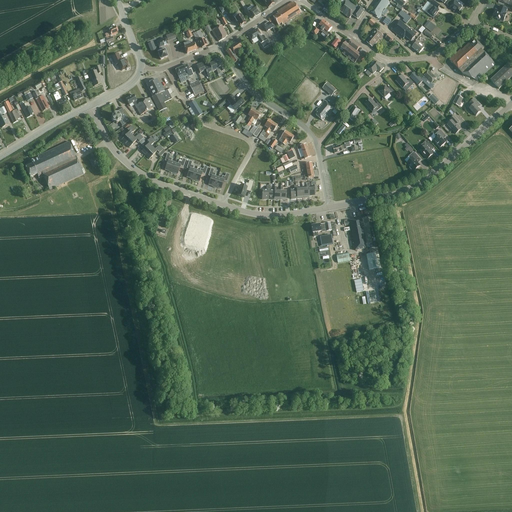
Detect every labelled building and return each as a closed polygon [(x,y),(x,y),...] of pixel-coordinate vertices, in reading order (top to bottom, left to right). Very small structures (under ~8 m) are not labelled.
[(358,19),(364,10),(357,5),(356,7),(347,0),(346,0),(339,10),(350,19),(352,15),(358,19)] [(390,3),(385,0),(380,0),(379,4),(378,3),(371,12),(377,16),(376,17),(379,19),(390,3)] [(440,6),(433,1),(431,4),(429,6),(425,12),(434,18),(439,10),(438,9),(440,6)] [(463,7),(455,1),(450,8),(458,14),(463,7)] [(301,13),(294,2),(289,4),(277,12),(278,14),(273,17),(278,25),(282,23),(283,25),(301,13)] [(261,13),(256,7),(254,8),(252,6),(247,10),(248,12),(253,19),(261,13)] [(395,13),(397,15),(401,11),(395,6),(393,8),(396,11),(395,13)] [(493,17),(504,22),(507,14),(505,14),(507,9),(501,6),(499,11),(496,10),(493,17)] [(407,23),(412,18),(403,10),(399,14),(405,19),(403,20),(407,23)] [(232,15),(235,19),(240,27),(241,27),(244,26),(243,25),(246,23),(241,15),(240,16),(237,12),(232,15)] [(406,37),(411,42),(416,36),(411,32),(412,31),(400,20),(392,30),(403,40),(406,37)] [(332,28),(324,21),(317,28),(316,27),(312,32),(316,36),(320,30),(328,37),(330,34),(329,32),(332,28)] [(272,27),(269,22),(263,26),(267,32),(272,28),(275,32),(277,30),(274,25),(272,27)] [(436,28),(430,24),(429,26),(426,24),(424,27),(432,33),(436,28)] [(119,33),(116,26),(109,29),(110,32),(109,33),(110,37),(119,33)] [(222,26),(212,31),(215,37),(216,37),(219,42),(221,41),(225,38),(225,37),(227,36),(222,26)] [(263,41),(260,36),(261,35),(257,29),(248,35),(252,40),(257,37),(261,44),(264,42),(263,41)] [(384,36),(376,29),(372,33),(374,34),(367,42),(372,47),(375,44),(376,44),(380,39),(380,40),(384,36)] [(434,35),(427,30),(424,33),(431,39),(434,35)] [(204,39),(200,31),(193,34),(196,40),(200,38),(201,40),(199,41),(202,48),(207,46),(204,39)] [(385,38),(391,43),(394,39),(389,34),(385,38)] [(332,45),(336,48),(341,42),(337,38),(332,45)] [(168,44),(166,39),(157,42),(159,48),(161,51),(158,53),(161,60),(168,57),(165,50),(164,46),(168,44)] [(245,47),(240,40),(229,47),(231,49),(226,52),(234,64),(239,60),(237,58),(240,56),(239,55),(245,51),(243,48),(245,47)] [(264,42),(261,44),(264,48),(270,45),(267,40),(264,42)] [(361,47),(352,40),(349,44),(346,41),(341,48),(345,50),(342,53),(355,63),(357,60),(359,62),(363,57),(357,51),(361,47)] [(484,48),(477,41),(472,45),(470,43),(462,50),(461,49),(450,60),(463,75),(478,81),(496,64),(482,50),(484,48)] [(412,48),(419,54),(424,48),(417,42),(412,48)] [(185,46),(184,47),(187,54),(197,50),(194,43),(191,44),(185,46)] [(126,60),(122,62),(118,54),(112,57),(116,65),(119,64),(122,71),(125,69),(125,70),(127,70),(129,69),(129,68),(130,68),(128,64),(126,60)] [(218,68),(221,67),(223,71),(225,70),(220,58),(214,61),(215,62),(218,68)] [(384,68),(377,61),(366,73),(370,77),(373,74),(377,70),(380,73),(384,68)] [(220,74),(218,68),(215,62),(209,65),(213,72),(216,71),(218,75),(220,74)] [(204,67),(202,63),(197,66),(200,73),(204,72),(206,76),(207,75),(204,67)] [(511,77),(511,66),(509,63),(491,81),(499,89),(511,77)] [(94,87),(102,84),(98,74),(102,73),(101,70),(103,69),(101,65),(95,68),(96,71),(89,74),(94,87)] [(191,70),(189,70),(187,65),(175,70),(181,83),(190,79),(189,77),(194,75),(191,70)] [(209,74),(213,72),(209,65),(204,67),(207,75),(209,79),(211,78),(209,74)] [(424,77),(431,84),(436,78),(429,72),(424,77)] [(410,79),(408,82),(402,76),(396,81),(403,89),(408,84),(411,87),(414,84),(410,79)] [(420,76),(414,81),(418,86),(420,85),(424,81),(420,76)] [(86,89),(81,78),(77,79),(82,91),(86,89)] [(159,84),(157,79),(147,84),(153,97),(152,97),(159,112),(167,108),(164,103),(172,99),(170,95),(173,94),(171,89),(164,92),(160,83),(159,84)] [(37,90),(41,88),(42,89),(46,87),(43,81),(39,83),(39,84),(35,86),(37,90)] [(68,95),(62,82),(58,84),(59,86),(56,88),(57,91),(61,89),(64,97),(68,95)] [(190,86),(195,96),(204,92),(199,82),(190,86)] [(323,89),(332,96),(337,91),(327,83),(323,89)] [(388,89),(385,86),(379,92),(385,98),(391,92),(392,94),(395,92),(390,87),(388,89)] [(81,92),(79,89),(70,93),(71,96),(72,96),(75,101),(83,97),(81,92)] [(40,98),(37,91),(33,93),(43,112),(47,109),(47,108),(49,106),(43,96),(40,98)] [(64,97),(61,98),(58,92),(53,94),(56,101),(57,103),(59,108),(67,104),(65,99),(64,97)] [(30,93),(26,96),(25,96),(28,102),(33,99),(30,93)] [(436,104),(439,101),(433,94),(429,97),(436,104)] [(137,101),(134,95),(126,100),(129,105),(133,103),(140,115),(140,116),(141,115),(155,107),(150,98),(139,104),(136,101),(137,101)] [(236,100),(232,96),(227,100),(231,104),(230,105),(235,111),(244,103),(239,97),(236,100)] [(463,99),(457,96),(453,104),(459,107),(463,99)] [(378,103),(376,105),(371,99),(366,103),(373,112),(376,109),(377,111),(382,107),(378,103)] [(470,109),(476,116),(481,112),(476,107),(479,104),(474,99),(470,103),(473,106),(470,109)] [(197,118),(200,116),(203,114),(195,101),(189,104),(191,108),(196,115),(197,118)] [(335,109),(325,101),(316,112),(318,113),(317,115),(323,121),(327,116),(328,117),(330,115),(335,109)] [(8,102),(7,102),(4,104),(13,123),(18,121),(18,120),(21,118),(17,110),(13,111),(8,102)] [(30,107),(26,108),(24,104),(21,106),(27,118),(33,115),(32,114),(33,113),(30,107)] [(111,119),(112,120),(113,122),(114,123),(117,124),(118,124),(120,122),(122,126),(121,127),(129,121),(122,107),(121,108),(124,112),(120,115),(119,114),(117,113),(115,114),(113,115),(112,116),(111,119)] [(360,111),(354,107),(347,118),(353,122),(360,111)] [(250,122),(257,112),(252,109),(248,115),(250,117),(248,120),(250,122)] [(254,125),(261,114),(257,112),(250,122),(247,126),(245,129),(248,131),(250,128),(249,128),(252,123),(254,125)] [(0,118),(0,123),(2,128),(9,125),(5,116),(0,118)] [(238,116),(234,121),(238,124),(242,119),(238,116)] [(447,125),(456,134),(461,129),(457,124),(460,122),(454,116),(452,118),(453,120),(447,125)] [(264,137),(266,133),(273,123),(269,120),(265,126),(267,128),(264,131),(263,131),(258,138),(261,140),(264,137)] [(273,132),(278,126),(273,123),(266,133),(268,134),(271,130),(273,132)] [(343,125),(338,132),(341,134),(346,127),(343,125)] [(135,130),(131,126),(126,131),(128,133),(121,140),(125,144),(133,137),(132,135),(133,134),(133,133),(135,130)] [(257,138),(259,133),(261,131),(258,128),(253,135),(257,138)] [(433,140),(440,148),(446,143),(442,138),(445,135),(440,130),(435,135),(437,137),(433,140)] [(283,144),(290,134),(286,131),(281,137),(279,141),(283,144)] [(138,143),(144,138),(139,134),(135,138),(133,137),(125,144),(129,148),(136,141),(138,143)] [(290,143),(294,137),(290,134),(283,144),(285,145),(288,142),(290,143)] [(180,141),(176,135),(171,138),(175,144),(180,141)] [(145,155),(153,148),(151,146),(155,141),(151,137),(146,142),(148,145),(142,152),(145,155)] [(277,142),(274,140),(269,146),(272,149),(277,142)] [(433,147),(427,140),(422,144),(425,147),(420,151),(423,154),(422,154),(425,157),(426,157),(428,159),(434,154),(430,150),(433,147)] [(44,177),(50,190),(84,174),(69,142),(38,156),(39,158),(35,160),(34,159),(32,160),(32,161),(31,161),(32,164),(26,167),(31,178),(38,175),(39,179),(44,177)] [(414,150),(407,143),(404,146),(411,153),(414,150)] [(158,155),(164,149),(159,145),(155,150),(153,148),(145,155),(149,159),(156,152),(158,155)] [(303,153),(308,151),(306,145),(300,146),(300,147),(297,148),(298,150),(301,149),(303,153)] [(346,148),(345,145),(341,146),(333,148),(335,154),(343,151),(342,150),(347,149),(346,148)] [(305,160),(310,158),(308,151),(303,153),(304,157),(301,158),(301,160),(305,159),(305,160)] [(419,157),(414,152),(409,157),(411,160),(407,163),(411,167),(410,167),(410,168),(411,170),(412,170),(413,169),(414,171),(420,166),(415,160),(419,157)] [(171,172),(175,163),(171,161),(172,159),(169,158),(171,155),(168,154),(165,161),(168,162),(165,170),(171,172)] [(95,158),(90,161),(93,168),(98,165),(95,158)] [(183,167),(186,160),(183,159),(182,162),(179,161),(178,164),(175,163),(171,172),(178,174),(180,166),(183,167)] [(193,180),(196,170),(193,169),(194,166),(191,165),(192,162),(189,161),(187,168),(190,169),(187,178),(193,180)] [(283,165),(285,170),(293,166),(291,162),(283,165)] [(205,174),(208,167),(205,166),(203,169),(201,169),(200,171),(196,170),(193,180),(199,182),(202,173),(205,174)] [(215,187),(218,177),(215,176),(216,174),(213,173),(214,169),(211,168),(209,176),(212,177),(209,185),(215,187)] [(308,178),(314,177),(313,170),(307,171),(308,175),(304,176),(305,178),(308,177),(308,178)] [(227,182),(229,175),(226,174),(225,177),(223,176),(222,179),(218,177),(215,187),(221,189),(224,181),(227,182)] [(241,185),(237,195),(244,197),(246,191),(251,192),(254,182),(249,181),(248,184),(246,183),(245,186),(241,185)] [(309,197),(315,196),(315,191),(317,191),(317,186),(313,186),(313,188),(309,189),(308,189),(309,197)] [(368,248),(363,219),(350,221),(345,222),(345,226),(351,225),(355,251),(368,248)] [(322,232),(332,231),(331,223),(312,226),(314,237),(318,236),(318,232),(322,232)] [(349,253),(337,255),(338,263),(350,261),(349,253)] [(351,262),(354,278),(360,277),(359,272),(357,272),(356,261),(351,262)] [(362,280),(354,281),(357,293),(364,291),(362,280)]
